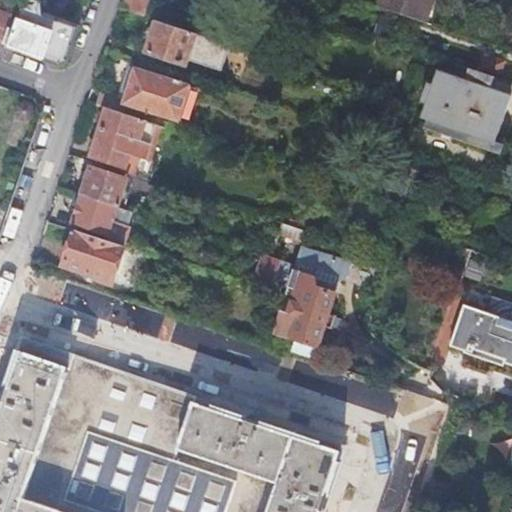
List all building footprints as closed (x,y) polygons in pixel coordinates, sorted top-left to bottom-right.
[(141,0),(123,0),(120,9),(145,18),(151,3),(141,0)] [(426,0),(375,0),(374,5),(420,20),(426,0)] [(426,0),(420,20),(426,22),(433,0),(426,0)] [(16,30),(8,27),(2,47),(54,65),(67,57),(75,32),(44,22),(40,6),(26,2),(16,30)] [(0,14),(0,46),(2,47),(8,27),(11,18),(0,14)] [(187,66),(198,36),(157,22),(147,53),(187,66)] [(492,74),(466,65),(461,77),(436,69),(430,87),(424,85),(418,101),(425,103),(421,117),(426,118),(423,128),(500,152),(503,141),(493,137),(507,92),(489,86),(492,74)] [(97,107),(107,110),(125,116),(128,107),(178,123),(190,87),(136,70),(125,99),(103,92),(97,107)] [(20,107),(18,113),(23,120),(30,116),(32,109),(28,104),(20,107)] [(94,157),(92,164),(122,174),(134,141),(139,143),(146,123),(125,116),(107,110),(91,156),(94,157)] [(90,170),(81,196),(117,208),(126,182),(90,170)] [(117,208),(81,196),(72,225),(107,237),(105,241),(125,247),(131,228),(112,222),(117,208)] [(279,239),(288,242),(291,231),(283,228),(279,239)] [(105,241),(77,231),(64,267),(96,278),(95,282),(111,287),(125,247),(105,241)] [(300,246),(305,248),(309,237),(291,231),(288,242),(300,246)] [(294,340),(289,353),(309,359),(314,345),(316,346),(323,326),(329,328),(333,317),(326,314),(338,279),(344,282),(351,262),(305,248),(300,246),(294,265),(281,261),(269,295),(284,299),(293,302),(288,314),(280,311),(272,332),(294,340)] [(492,260),(473,253),(466,275),(484,281),(492,260)] [(263,255),(251,289),(269,295),(281,261),(263,255)] [(465,360),(463,367),(488,375),(490,369),(491,369),(492,368),(511,374),(511,322),(507,320),(511,304),(511,303),(489,296),(484,313),(462,306),(450,344),(452,345),(452,344),(467,349),(463,360),(465,360)] [(0,511),(324,511),(328,500),(325,499),(341,450),(25,341),(9,388),(6,387),(0,404),(4,406),(0,418),(0,511)]
